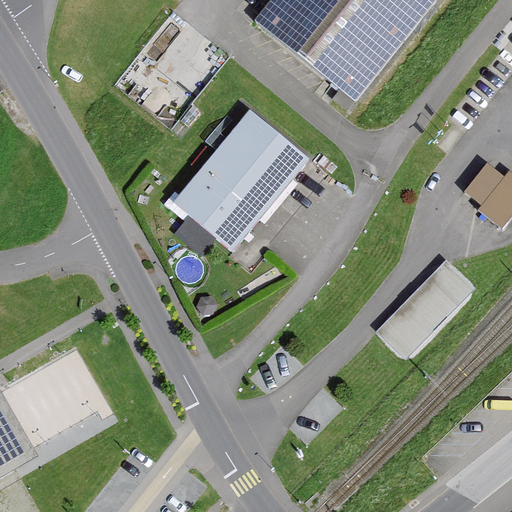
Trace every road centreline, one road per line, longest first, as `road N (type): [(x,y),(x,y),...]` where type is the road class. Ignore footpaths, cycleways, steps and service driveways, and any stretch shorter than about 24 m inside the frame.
road 1 (residential): [(262,511),(196,404),(105,224)]
road 2 (residential): [(105,224),(0,44)]
